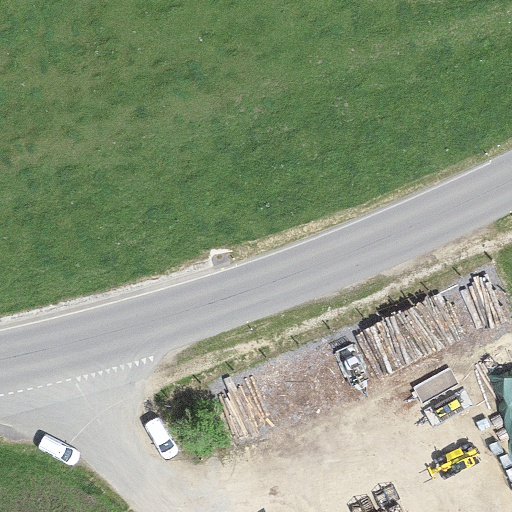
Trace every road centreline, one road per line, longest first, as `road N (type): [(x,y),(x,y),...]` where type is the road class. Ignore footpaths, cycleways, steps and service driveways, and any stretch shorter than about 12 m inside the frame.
road 1 (secondary): [(511,179),(233,298),(70,341)]
road 2 (unclassified): [(70,341),(90,412),(167,511)]
